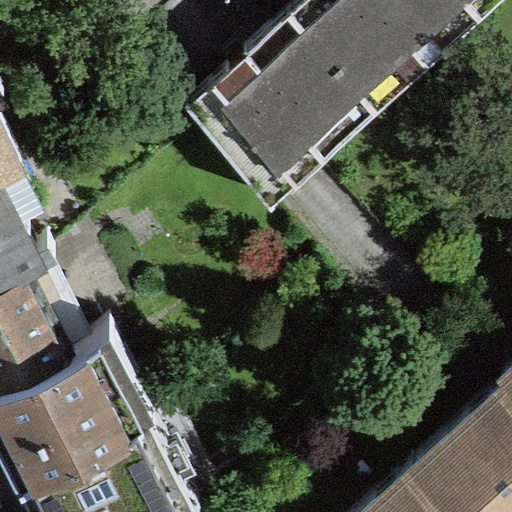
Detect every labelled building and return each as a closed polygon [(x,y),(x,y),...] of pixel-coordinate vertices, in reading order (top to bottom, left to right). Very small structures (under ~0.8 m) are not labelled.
[(376,95),(290,0),(286,0),(239,43),(187,89),(271,189),(376,95)] [(290,0),(376,95),(480,2),(478,0),(290,0)] [(0,154),(22,143),(0,99),(0,154)] [(0,161),(0,266),(29,252),(52,236),(47,225),(35,231),(0,161)] [(0,373),(72,337),(29,252),(0,266),(0,373)] [(99,317),(72,337),(0,373),(0,428),(21,469),(124,417),(142,401),(99,317)] [(511,352),(501,362),(506,366),(511,372),(511,352)] [(511,511),(511,372),(506,366),(414,450),(469,511),(511,511)] [(177,492),(165,498),(124,417),(21,469),(33,493),(42,511),(172,511),(182,502),(177,492)] [(343,511),(469,511),(414,450),(343,511)] [(187,511),(182,502),(172,511),(187,511)]
